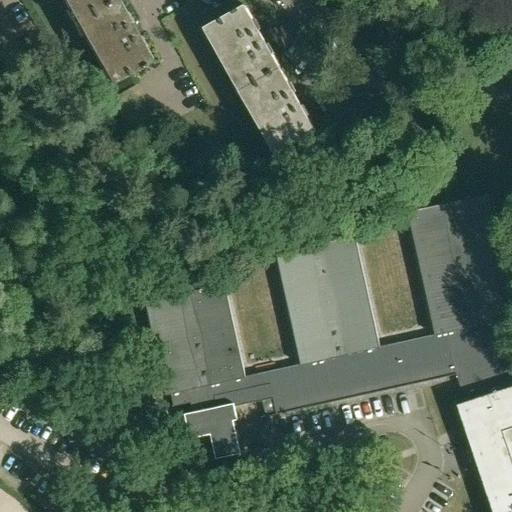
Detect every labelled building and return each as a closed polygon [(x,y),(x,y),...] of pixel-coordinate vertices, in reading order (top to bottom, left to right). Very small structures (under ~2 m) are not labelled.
[(61,0),(75,23),(115,0),(61,0)] [(151,63),(130,27),(115,0),(75,23),(110,86),(151,63)] [(205,29),(241,92),(281,69),(245,6),(205,29)] [(316,131),(301,104),(281,69),(241,92),(276,154),(316,131)] [(113,98),(119,109),(141,96),(134,85),(113,98)] [(125,119),(147,108),(141,96),(119,109),(125,119)] [(125,119),(131,130),(154,119),(147,108),(125,119)] [(160,129),(154,119),(131,130),(138,142),(160,129)] [(378,120),(366,123),(371,147),(383,145),(378,120)] [(371,147),(366,123),(353,125),(358,149),(371,147)] [(346,152),(358,149),(353,125),(341,127),(346,152)] [(329,129),(333,154),(346,152),(341,127),(329,129)] [(511,511),(511,371),(496,323),(511,319),(511,306),(487,194),(408,212),(436,335),(380,347),(355,236),(276,254),(301,365),(246,377),(224,279),(145,296),(167,395),(171,395),(174,407),(200,401),(202,411),(184,414),(186,423),(190,422),(200,463),(242,454),(235,421),(239,420),(236,407),(280,398),(283,413),(457,375),(466,403),(458,405),(493,511),(511,511)] [(148,400),(141,369),(121,373),(128,405),(148,400)] [(100,385),(101,390),(104,401),(124,397),(120,381),(100,385)]
